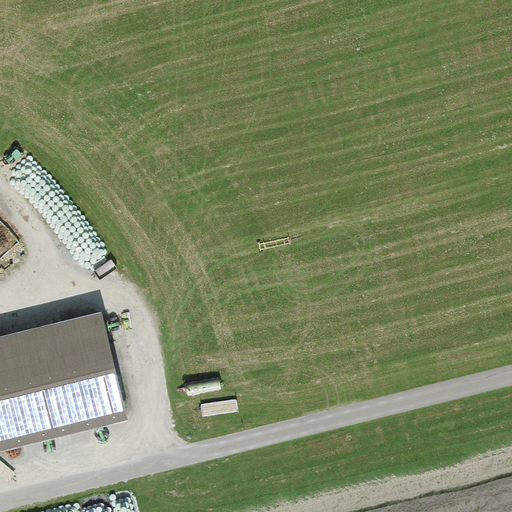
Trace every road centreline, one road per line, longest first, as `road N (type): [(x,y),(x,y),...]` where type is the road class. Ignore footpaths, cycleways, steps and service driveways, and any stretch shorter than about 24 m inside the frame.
road 1 (unclassified): [(511,379),(0,505)]
road 2 (track): [(160,464),(111,279),(0,304)]
road 3 (track): [(0,286),(43,247),(0,201)]
